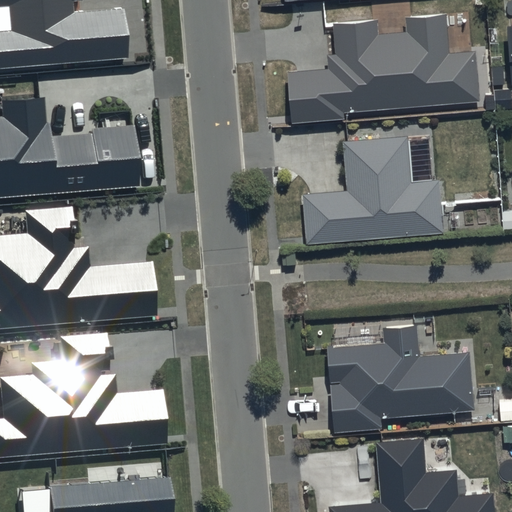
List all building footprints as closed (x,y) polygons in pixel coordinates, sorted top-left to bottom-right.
[(0,0),(0,6),(10,6),(12,30),(0,31),(0,68),(128,58),(124,8),(75,12),(74,1),(82,0),(0,0)] [(377,14),(333,18),(335,49),(327,50),(328,63),(288,66),(292,117),(342,113),(342,107),(479,96),(475,46),(449,48),(446,7),(404,11),(405,26),(378,28),(377,14)] [(0,192),(135,181),(130,120),(47,127),(46,120),(43,121),(41,91),(0,94),(0,192)] [(407,131),(343,136),(347,185),(302,188),(306,239),(444,228),(439,175),(411,177),(407,131)] [(68,202),(21,205),(23,228),(0,230),(0,322),(152,310),(148,258),(87,263),(85,243),(71,244),(68,202)] [(295,249),(282,250),(283,262),(296,261),(295,249)] [(417,321),(383,324),(384,338),(327,343),(334,427),(381,423),(380,414),(475,406),(470,347),(420,351),(417,321)] [(102,329),(57,333),(59,355),(28,358),(29,371),(0,373),(0,412),(0,415),(0,452),(165,440),(160,383),(115,387),(114,369),(98,370),(97,366),(105,365),(102,329)] [(423,432),(374,437),(380,496),(328,501),(329,511),(494,511),(492,488),(459,491),(456,464),(426,467),(423,432)] [(159,472),(30,479),(31,511),(125,511),(161,510),(159,472)]
